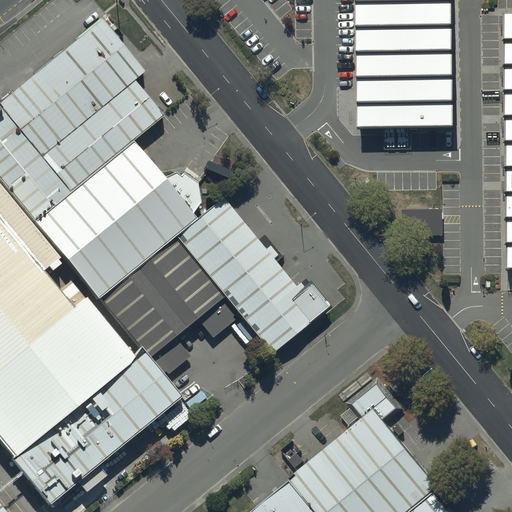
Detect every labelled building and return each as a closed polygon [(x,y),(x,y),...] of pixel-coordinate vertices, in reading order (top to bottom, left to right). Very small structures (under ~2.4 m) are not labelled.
[(450,0),(353,0),(355,126),(452,125),(450,0)] [(0,85),(0,193),(20,217),(126,130),(158,104),(131,71),(139,64),(94,9),(0,85)] [(257,60),(264,54),(260,48),(266,43),(264,40),(273,32),(268,26),(252,38),(251,38),(244,43),(257,60)] [(291,60),(292,61),(302,53),(300,51),(297,53),(286,39),(279,45),(291,60)] [(292,61),(291,60),(282,68),(277,61),(282,57),(278,52),(273,57),(268,51),(264,54),(257,60),(276,83),(296,67),(292,61)] [(126,130),(20,217),(80,291),(161,224),(187,203),(126,130)] [(217,179),(187,203),(161,224),(212,286),(259,344),(315,298),(217,179)] [(0,193),(0,444),(124,343),(80,291),(20,217),(0,193)] [(212,286),(161,224),(80,291),(124,343),(132,352),(212,286)] [(132,352),(124,343),(0,444),(0,445),(43,498),(168,396),(132,352)] [(453,511),(376,413),(293,478),(319,511),(453,511)] [(319,511),(293,478),(249,511),(319,511)] [(20,511),(6,494),(0,499),(0,501),(8,511),(20,511)]
